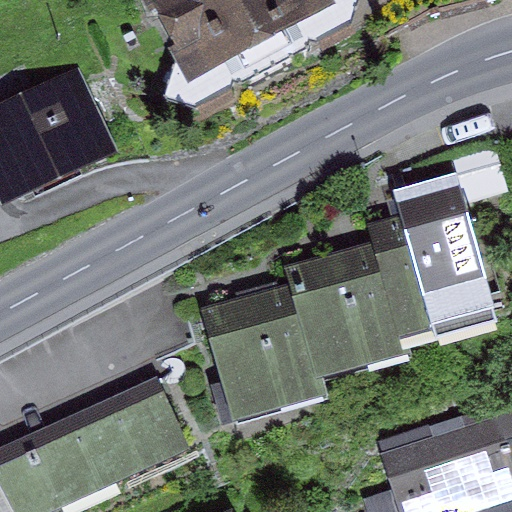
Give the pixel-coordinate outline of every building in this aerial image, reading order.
[(312,0),(158,0),(196,75),(319,14),(312,0)] [(77,85),(0,117),(0,183),(7,201),(108,158),(77,85)] [(451,192),(392,207),(397,227),(372,233),(377,251),(400,345),(484,323),(451,192)] [(377,251),(286,274),(291,296),(314,386),(405,363),(400,345),(377,251)] [(291,296),(208,317),(236,425),(319,404),(314,386),(291,296)] [(150,392),(0,461),(0,466),(21,511),(78,511),(184,463),(150,392)] [(464,422),(380,449),(401,511),(511,511),(511,431),(472,445),(464,422)]
